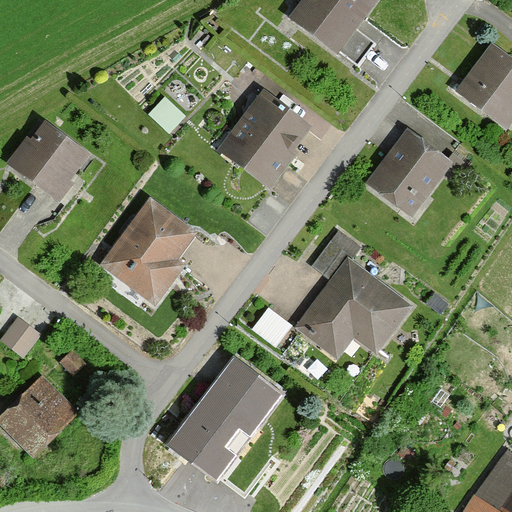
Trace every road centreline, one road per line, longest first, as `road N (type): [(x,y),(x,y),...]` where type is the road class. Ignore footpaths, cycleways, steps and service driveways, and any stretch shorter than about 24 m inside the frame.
road 1 (residential): [(459,0),(287,221),(171,387)]
road 2 (residential): [(0,264),(171,387)]
road 3 (residential): [(171,387),(139,442),(129,507)]
